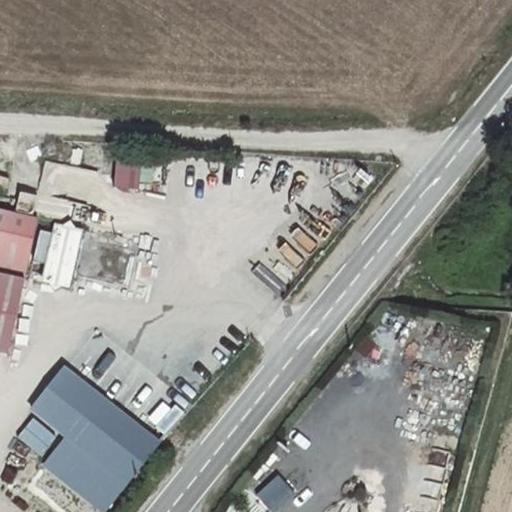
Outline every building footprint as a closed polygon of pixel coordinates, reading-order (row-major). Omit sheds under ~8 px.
[(114,188),(140,189),(141,159),(114,158),(114,188)] [(217,195),(218,162),(179,161),(178,194),(217,195)] [(21,193),(18,211),(35,214),(38,196),(21,193)] [(42,282),(69,290),(88,229),(60,221),(42,282)] [(83,511),(133,453),(50,385),(14,426),(41,449),(18,476),(62,511),(83,511)] [(418,511),(437,511),(448,470),(429,465),(417,511),(418,511)] [(284,483),(261,504),(268,511),(273,511),(294,494),(284,483)]
